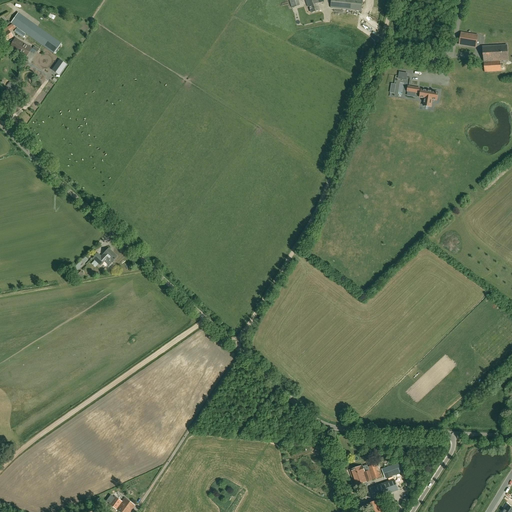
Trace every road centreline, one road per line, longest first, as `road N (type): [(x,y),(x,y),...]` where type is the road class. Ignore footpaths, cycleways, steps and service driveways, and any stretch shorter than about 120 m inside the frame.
road 1 (unclassified): [(454,433),(336,428),(311,418),(0,123)]
road 2 (track): [(235,346),(321,203),(393,0)]
road 3 (track): [(206,319),(0,471)]
